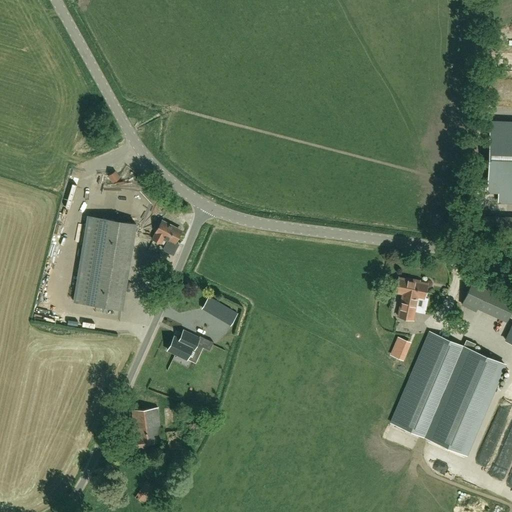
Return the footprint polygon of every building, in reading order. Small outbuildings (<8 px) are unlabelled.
[(499,181),(499,193),(498,202),(511,202),(511,122),(490,122),(488,181),(499,181)] [(114,171),(108,175),(112,182),(119,178),(114,171)] [(135,223),(101,218),(87,216),(73,301),(88,303),(121,309),(135,223)] [(511,216),(484,216),(484,236),(511,237),(511,236),(511,216)] [(175,243),(182,230),(161,220),(151,240),(160,245),(164,238),(168,240),(163,250),(173,255),(179,244),(175,243)] [(425,298),(428,283),(415,281),(415,280),(407,278),(407,279),(399,277),(396,292),(403,293),(398,316),(413,319),(418,297),(425,298)] [(462,305),(476,311),(477,307),(506,321),(511,308),(511,296),(474,279),(462,305)] [(209,297),(202,308),(230,325),(237,313),(209,297)] [(179,339),(174,336),(167,350),(186,359),(187,359),(194,343),(202,347),(209,350),(213,342),(199,336),(198,338),(183,330),(179,339)] [(412,374),(392,421),(431,438),(467,453),(505,364),(472,350),(475,344),(466,340),(463,346),(430,332),(412,374)] [(130,429),(133,451),(146,449),(146,444),(161,442),(157,408),(131,411),(133,429),(130,429)] [(167,432),(168,450),(182,449),(181,431),(167,432)] [(134,498),(145,505),(157,488),(146,480),(134,498)]
